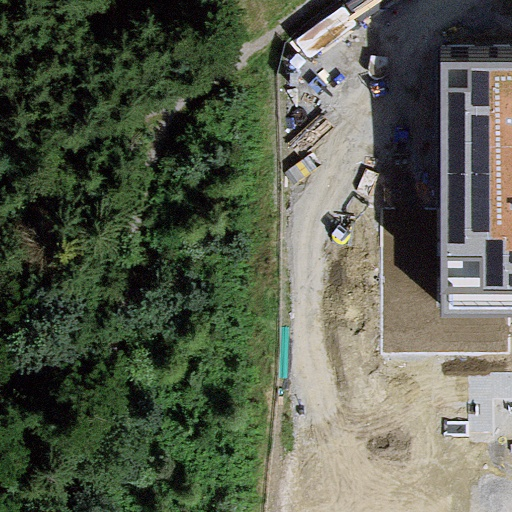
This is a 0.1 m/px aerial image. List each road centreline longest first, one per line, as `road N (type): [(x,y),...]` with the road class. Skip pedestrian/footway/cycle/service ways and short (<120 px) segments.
road 1 (track): [(38,511),(116,329),(160,77)]
road 2 (track): [(308,0),(0,150)]
